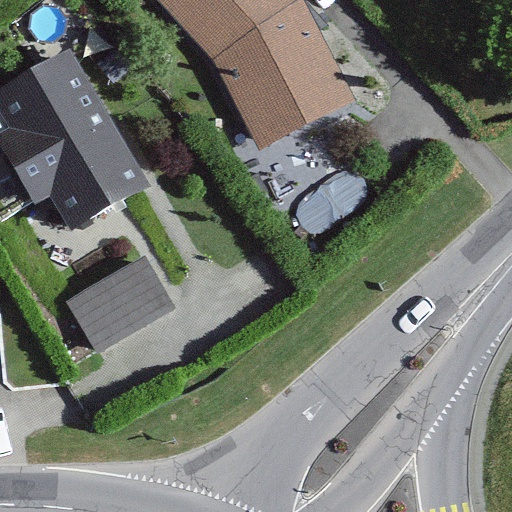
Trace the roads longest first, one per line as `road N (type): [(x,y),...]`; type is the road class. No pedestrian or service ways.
road 1 (unknown): [(115,126),(206,291),(198,321),(160,358),(37,418),(0,421)]
road 2 (secondary): [(479,303),(285,511)]
road 3 (secondary): [(452,511),(450,448),(479,303)]
